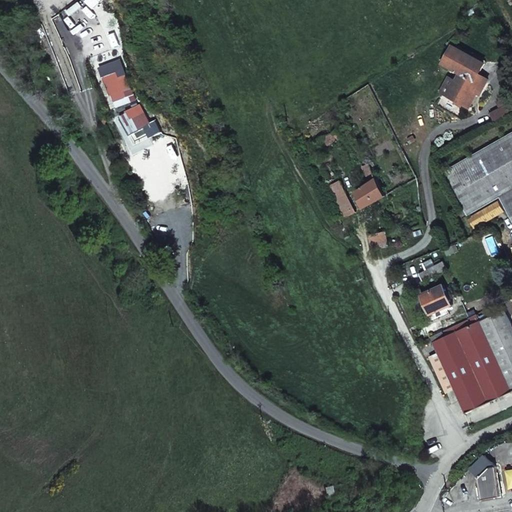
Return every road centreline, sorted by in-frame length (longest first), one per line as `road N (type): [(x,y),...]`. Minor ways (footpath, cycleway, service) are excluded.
road 1 (unclassified): [(0,44),(267,407),(314,434),(439,480)]
road 2 (residential): [(460,124),(442,128),(423,155),(432,231),(426,243),(373,269),(461,449)]
